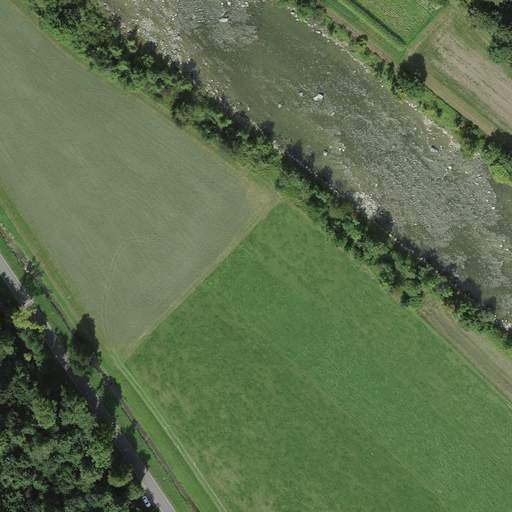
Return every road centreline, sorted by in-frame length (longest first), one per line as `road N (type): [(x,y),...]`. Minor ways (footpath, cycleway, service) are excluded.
road 1 (unclassified): [(0,262),(167,511)]
road 2 (track): [(117,358),(223,511)]
